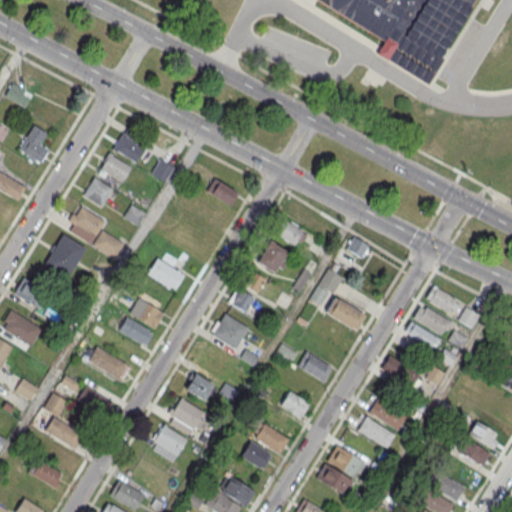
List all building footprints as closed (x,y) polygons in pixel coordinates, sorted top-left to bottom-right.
[(473,0),(439,56),(443,58),(427,84),(377,53),(384,41),(316,0),(473,0)] [(3,95),(24,107),(31,94),(11,82),(3,95)] [(33,125),(46,133),(39,144),(47,149),(39,162),(17,148),(33,125)] [(135,162),(112,148),(122,131),(123,132),(127,126),(149,139),(135,162)] [(131,166),(122,181),(106,172),(103,177),(97,173),(107,153),(131,166)] [(172,166),(164,181),(150,172),(159,158),(172,166)] [(0,171),(24,186),(16,199),(0,190),(0,171)] [(93,176),(81,195),(100,207),(112,188),(93,176)] [(213,177),(234,191),(226,203),(205,190),(213,177)] [(0,215),(5,218),(13,202),(0,194),(0,215)] [(315,211),(288,198),(280,215),(308,227),(315,211)] [(122,216),(130,204),(144,212),(137,225),(122,216)] [(104,220),(90,244),(69,230),(72,223),(66,220),(71,213),(74,215),(80,206),(104,220)] [(302,231),(281,217),(272,232),(293,245),(302,231)] [(317,230),(331,238),(337,227),(323,219),(317,230)] [(101,229),(91,244),(114,258),(123,242),(101,229)] [(84,247),(62,233),(43,264),(66,278),(84,247)] [(352,236),(345,248),(360,257),(367,245),(352,236)] [(276,273),(288,250),(267,239),(255,262),(276,273)] [(183,274),(156,256),(145,273),(168,288),(169,286),(174,289),(183,274)] [(310,272),(303,268),(291,286),(299,290),(310,272)] [(326,268),(342,277),(333,293),(317,283),(326,268)] [(265,279),(250,269),(240,284),(255,294),(265,279)] [(13,294),(42,309),(52,291),(23,276),(13,294)] [(316,284),(328,292),(321,304),(309,297),(316,284)] [(454,298),(446,312),(427,300),(428,299),(424,297),(430,286),(434,288),(435,287),(454,298)] [(253,297),(244,311),(226,301),(233,289),(237,292),(239,289),(253,297)] [(363,314),(333,295),(324,312),(353,331),(363,314)] [(163,312),(138,297),(128,313),(154,328),(163,312)] [(456,319),(471,328),(479,314),(464,305),(456,319)] [(451,322),(427,307),(418,322),(439,335),(443,328),(446,330),(451,322)] [(9,309),(40,328),(30,345),(2,328),(6,322),(2,319),(9,309)] [(223,313),(247,327),(235,348),(211,333),(223,313)] [(117,329),(144,345),(152,332),(125,316),(117,329)] [(430,354),(439,341),(412,323),(404,336),(430,354)] [(447,339),(453,329),(467,337),(460,348),(447,339)] [(0,363),(11,346),(0,339),(0,363)] [(297,352),(280,342),(273,354),(286,362),(288,357),(292,360),(297,352)] [(120,360),(95,347),(88,361),(113,375),(120,360)] [(239,356),(253,365),(258,356),(244,348),(239,356)] [(332,367),(304,351),(296,366),(323,382),(332,367)] [(415,370),(391,355),(381,371),(405,386),(415,370)] [(443,374),(432,366),(416,393),(427,400),(443,374)] [(511,369),(511,391),(498,383),(508,367),(511,369)] [(204,402),(214,387),(194,373),(183,388),(204,402)] [(36,387),(21,378),(13,392),(29,401),(36,387)] [(75,399),(97,415),(107,401),(86,385),(75,399)] [(309,403),(301,417),(280,404),(288,390),(309,403)] [(42,407),(57,416),(66,401),(51,392),(42,407)] [(202,411),(199,417),(206,422),(201,430),(194,426),(188,436),(164,421),(179,396),(202,411)] [(376,397),(406,416),(397,430),(368,411),(376,397)] [(365,415),(395,433),(387,447),(357,428),(365,415)] [(44,430),(74,448),(82,434),(52,416),(44,430)] [(492,438),(496,440),(491,448),(466,433),(475,419),(495,432),(492,438)] [(288,439),(280,452),(253,436),(262,423),(288,439)] [(186,438),(172,461),(151,449),(155,442),(152,440),(162,424),(186,438)] [(198,439),(203,442),(207,436),(202,432),(198,439)] [(488,451),(479,466),(454,451),(464,436),(488,451)] [(43,455),(68,467),(76,452),(51,439),(43,455)] [(249,440),(271,453),(261,468),(239,455),(249,440)] [(335,444),(325,460),(352,476),(355,470),(359,473),(365,463),(335,444)] [(35,457),(60,472),(56,478),(60,480),(55,488),(26,471),(35,457)] [(324,462),(352,480),(347,488),(345,487),(341,493),(315,477),(324,462)] [(464,486),(454,501),(430,486),(439,471),(464,486)] [(254,491),(227,474),(217,489),(245,506),(254,491)] [(143,495),(118,479),(108,494),(133,510),(143,495)] [(455,504),(449,511),(436,511),(417,500),(426,486),(455,504)] [(235,511),(239,506),(212,489),(202,504),(215,511),(235,511)] [(186,503),(197,508),(201,500),(190,495),(186,503)] [(23,497),(13,511),(41,511),(43,510),(23,497)] [(293,511),(302,497),(326,511),(293,511)] [(106,502),(100,511),(125,511),(111,503),(110,505),(106,502)]
